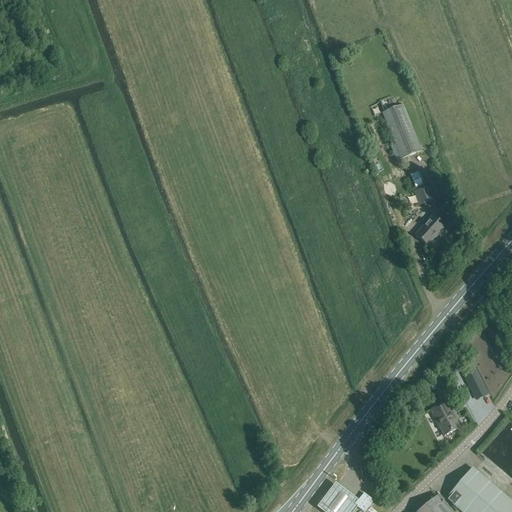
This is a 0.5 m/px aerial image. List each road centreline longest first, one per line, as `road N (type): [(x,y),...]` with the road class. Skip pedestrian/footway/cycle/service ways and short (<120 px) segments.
road 1 (primary): [(292,511),(511,240)]
road 2 (unclassified): [(395,511),(511,391)]
